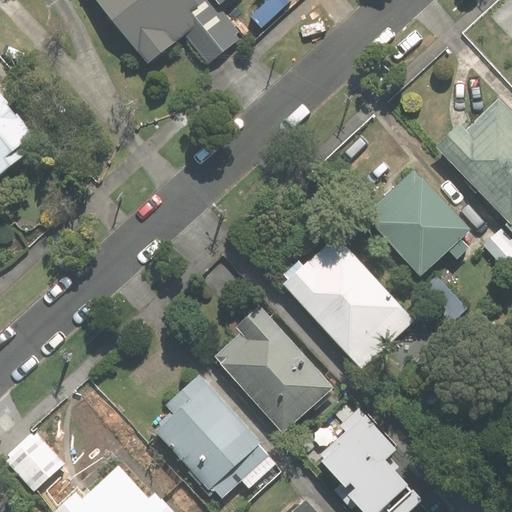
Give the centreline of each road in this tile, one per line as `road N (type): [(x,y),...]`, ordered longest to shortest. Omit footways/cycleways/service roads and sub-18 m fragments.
road 1 (tertiary): [(0,365),(399,0)]
road 2 (unknown): [(185,195),(456,511)]
